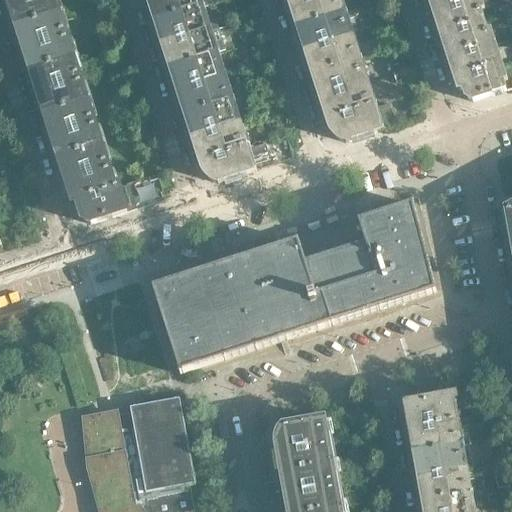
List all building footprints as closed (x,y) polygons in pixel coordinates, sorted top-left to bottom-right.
[(59,16),(54,0),(8,0),(17,29),(59,16)] [(200,10),(196,0),(150,0),(149,1),(156,24),(200,10)] [(342,16),(336,0),(310,0),(291,6),(299,29),(342,16)] [(472,0),(430,0),(435,14),(460,6),(460,4),(472,0)] [(484,23),(477,1),(476,0),(472,0),(460,4),(460,6),(435,14),(442,37),(484,23)] [(511,14),(511,5),(502,8),(505,17),(511,14)] [(207,33),(200,10),(156,24),(164,47),(207,33)] [(247,20),(245,13),(233,17),(236,24),(247,20)] [(73,60),(59,16),(17,29),(32,73),(73,60)] [(349,39),(342,16),(299,29),(306,53),(349,39)] [(390,26),(388,18),(376,22),(379,29),(390,26)] [(250,28),(247,20),(236,24),(238,32),(250,28)] [(492,48),(484,23),(442,37),(449,60),(475,51),(476,53),(492,48)] [(393,33),(390,26),(379,29),(381,37),(393,33)] [(215,56),(207,33),(164,47),(171,70),(215,56)] [(357,62),(349,39),(306,53),(314,76),(357,62)] [(498,66),(492,48),(476,53),(475,51),(449,60),(457,82),(482,74),(481,72),(498,66)] [(222,80),(215,56),(171,70),(179,94),(222,80)] [(262,67),(260,59),(248,63),(251,71),(262,67)] [(88,104),(73,60),(32,73),(46,117),(88,104)] [(364,85),(357,62),(314,76),(321,99),(364,85)] [(405,72),(403,65),(391,68),(394,76),(405,72)] [(507,92),(499,68),(498,66),(481,72),(482,74),(457,82),(460,92),(464,90),(467,100),(473,103),(507,92)] [(265,74),(262,67),(251,71),(253,78),(265,74)] [(408,80),(405,72),(394,76),(396,83),(408,80)] [(229,103),(222,80),(179,94),(186,117),(229,103)] [(372,108),(364,85),(321,99),(329,122),(372,108)] [(237,126),(229,103),(186,117),(194,140),(237,126)] [(102,147),(88,104),(46,117),(60,160),(102,147)] [(395,125),(388,105),(372,110),(379,130),(395,125)] [(277,113),(275,106),(263,109),(266,117),(277,113)] [(379,130),(372,110),(372,108),(329,122),(331,130),(332,132),(333,134),(335,137),(337,139),(338,139),(340,141),(343,143),(346,144),(380,133),(379,130)] [(280,121),(277,113),(266,117),(268,125),(280,121)] [(243,147),(237,126),(194,140),(202,164),(249,148),(248,145),(243,147)] [(115,190),(102,147),(60,160),(74,204),(119,190),(119,189),(115,190)] [(270,167),(263,147),(250,151),(257,172),(270,167)] [(257,172),(250,151),(249,148),(202,164),(204,171),(205,173),(206,176),(208,178),(210,180),(213,182),(215,183),(218,185),(252,174),(252,173),(257,172)] [(127,214),(119,190),(74,204),(74,205),(78,204),(84,222),(90,226),(127,214)] [(358,223),(359,224),(366,247),(352,251),(351,249),(345,246),(342,252),(343,254),(329,258),(328,257),(322,254),(319,259),(320,261),(306,266),(298,243),(153,290),(180,376),(436,293),(414,206),(358,223)] [(493,390),(490,375),(475,378),(478,392),(493,390)] [(454,424),(451,403),(456,403),(455,398),(407,407),(411,431),(454,424)] [(195,486),(180,400),(130,409),(138,451),(124,454),(134,511),(194,511),(190,487),(195,486)] [(498,416),(496,408),(484,410),(486,418),(498,416)] [(138,451),(131,414),(86,422),(93,462),(95,461),(98,478),(92,479),(101,511),(134,511),(124,454),(138,451)] [(499,423),(498,416),(486,418),(487,426),(499,423)] [(334,465),(326,424),(326,423),(325,422),(324,422),(284,429),(283,430),(282,432),(281,434),(280,436),(279,437),(279,438),(278,440),(278,442),(278,445),(278,447),(278,448),(283,475),(329,466),(334,465)] [(459,447),(454,424),(411,431),(416,455),(459,447)] [(463,471),(459,447),(416,455),(420,479),(463,471)] [(506,463),(505,456),(493,458),(495,466),(506,463)] [(508,471),(506,463),(495,466),(496,473),(508,471)] [(324,511),(337,510),(329,466),(283,475),(289,511),(324,511)] [(468,495),(463,471),(420,479),(424,503),(468,495)] [(470,511),(468,495),(424,503),(425,511),(470,511)] [(508,511),(511,511),(511,503),(502,505),(503,511),(508,511)]
